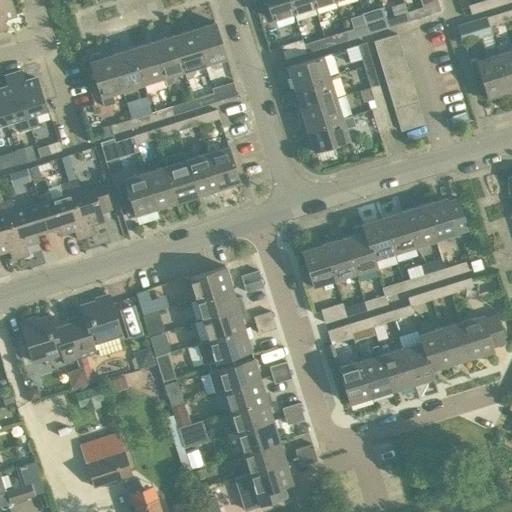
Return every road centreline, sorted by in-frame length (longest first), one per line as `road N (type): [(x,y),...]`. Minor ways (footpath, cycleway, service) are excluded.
road 1 (residential): [(257,217),(318,421),(334,436),(357,437),(498,391),(511,366)]
road 2 (residential): [(257,217),(0,298)]
road 3 (residential): [(295,203),(229,0)]
road 4 (residential): [(478,147),(295,203)]
